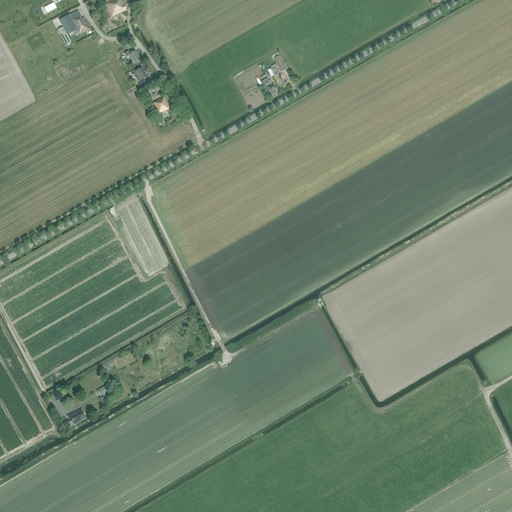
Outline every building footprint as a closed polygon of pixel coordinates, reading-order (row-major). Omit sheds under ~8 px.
[(119,0),(110,0),(111,1),(106,4),(104,4),(111,18),(126,11),(122,0),(120,1),(119,0)] [(78,10),(60,19),(63,26),(57,29),(65,45),(71,41),(68,34),(73,32),(75,36),(90,28),(84,17),(82,18),(78,10)] [(139,57),(135,51),(131,53),(129,51),(124,54),(126,57),(129,56),(134,65),(141,61),(138,57),(139,57)] [(271,67),(275,75),(281,72),(287,69),(280,56),(274,59),(277,64),(271,67)] [(133,71),(130,73),(131,76),(133,75),(138,83),(147,77),(144,73),(145,73),(142,68),(134,73),(133,71)] [(264,85),(267,90),(265,91),(267,95),(269,93),(270,96),(277,92),(271,80),(269,81),(269,82),(264,85)] [(144,81),(138,85),(141,89),(147,85),(144,81)] [(156,116),(169,110),(170,109),(165,97),(163,98),(156,101),(156,103),(153,104),(151,105),(156,116)] [(107,385),(97,391),(100,396),(109,390),(107,385)] [(69,419),(62,423),(64,427),(72,423),(74,426),(81,422),(81,421),(79,418),(84,415),(81,409),(80,409),(74,413),(74,412),(67,416),(69,419)]
